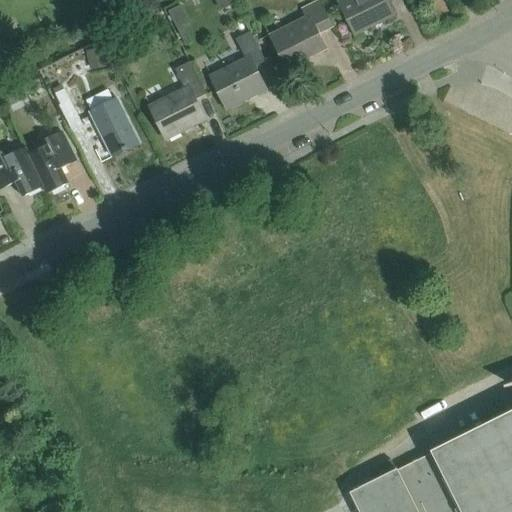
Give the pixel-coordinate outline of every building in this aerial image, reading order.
[(342,0),(337,3),(355,39),(396,18),(389,3),(393,0),(342,0)] [(301,11),(305,19),(269,38),(287,74),(328,52),(320,37),(334,30),(320,2),(301,11)] [(169,12),(178,29),(184,26),(190,23),(181,6),(169,12)] [(249,33),(236,40),(246,60),(210,78),(227,111),(265,92),(255,72),(266,66),(249,33)] [(108,68),(104,49),(87,53),(91,71),(108,68)] [(174,71),(185,91),(150,109),(166,141),(205,121),(195,103),(207,98),(189,64),(174,71)] [(27,100),(21,88),(5,96),(10,108),(27,100)] [(56,95),(61,106),(60,107),(72,132),(83,126),(71,101),(65,90),(56,95)] [(108,91),(87,102),(92,113),(90,114),(113,159),(140,145),(117,100),(114,102),(108,91)] [(29,157),(44,189),(48,196),(69,186),(62,170),(76,163),(62,134),(45,142),(48,148),(29,157)] [(44,189),(29,157),(25,150),(6,160),(3,155),(0,156),(0,188),(2,192),(15,185),(23,200),(44,189)] [(375,482),(351,495),(352,496),(359,511),(511,511),(511,414),(433,453),(434,454),(399,471),(397,472),(391,461),(370,471),(375,482)]
